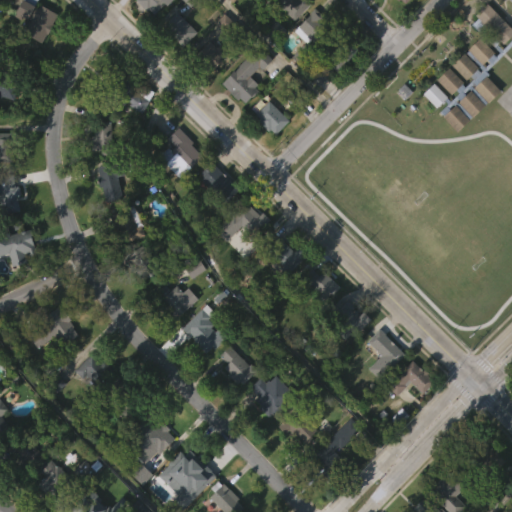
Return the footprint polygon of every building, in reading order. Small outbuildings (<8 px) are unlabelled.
[(37,0),(34,6),(38,8),(40,4),(57,14),(52,24),(53,24),(41,43),(24,33),(32,19),(27,16),(26,18),(23,16),(21,18),(15,15),(16,13),(12,11),(18,0),(37,0)] [(122,23),(137,8),(128,0),(98,0),(98,1),(122,23)] [(169,0),(155,14),(150,9),(147,12),(136,0),(169,0)] [(213,12),(224,23),(245,0),(218,0),(222,3),(213,12)] [(265,30),(279,16),(263,0),(253,0),(245,8),(265,30)] [(305,0),(308,2),(293,19),(271,0),(305,0)] [(397,0),(361,0),(361,1),(380,18),(397,0)] [(511,0),(511,43),(486,70),(489,74),(487,76),(501,90),(489,102),(474,87),(475,86),(473,84),(465,92),(467,94),(471,90),(486,106),(474,118),(472,116),(470,119),(471,120),(458,132),(439,113),(404,148),(402,147),(447,102),(445,100),(437,107),(425,94),(435,83),(451,101),(459,93),(456,90),(452,94),(438,80),(450,68),(464,82),(463,84),(466,87),(474,79),(471,76),(467,79),(453,65),(465,53),(481,69),(482,68),(467,53),(481,38),(494,51),(496,49),(472,24),(478,17),(476,15),(488,3),(511,27),(511,33),(503,42),(501,41),(498,44),(502,49),(511,39),(511,37),(511,35),(511,1),(511,0)] [(17,17),(0,1),(0,30),(3,33),(17,17)] [(385,28),(403,41),(419,19),(401,6),(385,28)] [(328,30),(315,44),(309,38),(305,43),(292,30),(312,7),(322,16),(318,21),(328,30)] [(198,32),(183,46),(163,26),(177,11),(198,32)] [(146,25),(142,22),(131,34),(153,54),(175,30),(157,13),(146,25)] [(231,40),(243,27),(232,18),(221,31),(231,40)] [(307,43),(285,20),(270,34),(292,57),(307,43)] [(14,50),(29,57),(22,71),(41,80),(55,51),(35,41),(39,33),(25,27),(14,50)] [(339,35),(351,46),(349,47),(354,51),(335,71),(322,58),(323,57),(318,53),(331,40),(333,42),(339,35)] [(210,40),(217,47),(221,44),(231,54),(225,59),(224,58),(212,71),(208,67),(207,68),(194,56),(210,40)] [(270,58),(260,69),(257,66),(247,76),(256,84),(253,87),(256,89),(242,102),(239,99),(237,102),(219,82),(256,44),(270,58)] [(307,82),(325,61),(310,48),(292,68),(307,82)] [(181,84),(195,70),(175,49),(161,63),(181,84)] [(20,71),(11,99),(0,96),(0,68),(1,65),(20,71)] [(129,92),(134,95),(135,92),(147,99),(139,112),(127,104),(129,102),(125,100),(116,113),(108,108),(109,106),(107,105),(105,108),(100,105),(118,76),(133,86),(129,92)] [(357,89),(346,77),(323,96),(334,109),(357,89)] [(194,91),(209,108),(223,94),(208,78),(194,91)] [(219,120),(242,142),(258,126),(248,116),(268,95),(256,83),(219,120)] [(287,120),(273,134),(268,129),(267,131),(255,119),(257,117),(253,114),(267,100),(287,120)] [(112,122),(112,157),(101,157),(101,150),(92,149),(92,136),(95,136),(95,121),(103,121),(103,113),(110,116),(110,122),(112,122)] [(471,125),(486,140),(498,128),(483,113),(471,125)] [(16,121),(0,117),(0,134),(13,137),(16,121)] [(150,132),(122,117),(113,133),(140,149),(150,132)] [(445,134),(431,120),(420,131),(434,145),(445,134)] [(202,157),(176,181),(168,172),(170,170),(165,164),(174,154),(170,150),(175,146),(167,138),(178,127),(193,143),(190,145),(202,157)] [(470,155),(483,144),(468,127),(456,139),(470,155)] [(9,157),(0,156),(0,132),(10,132),(9,157)] [(271,173),(286,159),(262,132),(252,141),(259,148),(253,153),(271,173)] [(111,161),(114,174),(121,172),(124,183),(117,184),(120,197),(103,201),(100,186),(97,187),(94,175),(96,175),(94,165),(111,161)] [(240,189),(225,204),(204,182),(207,180),(200,173),(212,161),(240,189)] [(165,175),(171,181),(157,194),(177,215),(202,192),(176,165),(165,175)] [(10,176),(12,186),(16,185),(18,196),(15,196),(20,219),(7,222),(5,213),(0,214),(0,175),(10,174),(10,176)] [(102,239),(121,235),(118,222),(121,221),(116,199),(93,205),(102,239)] [(197,213),(225,238),(237,225),(209,199),(197,213)] [(250,208),(257,215),(261,211),(269,219),(251,237),(239,226),(224,241),(212,229),(231,210),(233,212),(244,201),(250,208)] [(143,235),(118,246),(114,236),(117,235),(108,215),(133,204),(142,225),(139,226),(143,235)] [(0,226),(4,225),(7,234),(28,228),(31,240),(30,240),(34,254),(25,257),(26,261),(10,266),(6,253),(0,254),(0,226)] [(290,235),(284,241),(295,252),(299,248),(306,256),(284,278),(265,260),(271,254),(266,248),(277,237),(278,239),(286,231),(290,235)] [(214,269),(224,278),(238,265),(245,272),(247,269),(253,274),(267,259),(244,237),(214,269)] [(110,252),(121,281),(143,272),(132,243),(110,252)] [(140,244),(156,270),(141,280),(138,276),(136,277),(130,267),(133,265),(130,261),(128,262),(124,255),(140,244)] [(0,292),(7,291),(9,301),(35,295),(28,265),(0,271),(0,292)] [(314,272),(318,275),(322,271),(338,287),(331,294),(329,293),(317,304),(311,298),(316,293),(306,283),(305,284),(298,277),(309,266),(314,272)] [(286,311),(302,296),(284,276),(268,290),(286,311)] [(166,284),(170,289),(172,288),(173,290),(178,286),(184,293),(189,288),(199,299),(174,321),(162,307),(164,305),(155,293),(166,284)] [(189,315),(203,306),(196,295),(182,304),(189,315)] [(352,311),(353,312),(355,310),(359,314),(357,316),(358,317),(364,311),(372,320),(354,338),(332,316),(347,301),(354,309),(352,311)] [(337,321),(310,302),(298,319),(324,338),(337,321)] [(210,328),(212,331),(217,326),(225,335),(212,349),(210,346),(203,353),(192,341),(193,339),(189,334),(187,336),(180,328),(204,304),(212,312),(206,319),(212,326),(210,328)] [(55,306),(59,312),(60,310),(68,319),(67,320),(71,326),(70,327),(76,335),(67,342),(63,337),(57,341),(52,335),(35,349),(26,337),(44,323),(40,318),(55,306)] [(174,322),(168,328),(163,322),(152,331),(172,356),(196,336),(186,325),(181,330),(174,322)] [(403,353),(391,366),(365,343),(378,329),(403,353)] [(359,349),(360,348),(337,337),(328,353),(360,369),(368,353),(359,349)] [(205,391),(227,371),(202,344),(179,364),(205,391)] [(227,345),(246,365),(248,363),(254,369),(239,384),(237,381),(234,384),(225,375),(226,373),(221,367),(225,363),(217,355),(227,345)] [(61,381),(76,373),(61,347),(25,368),(36,386),(56,374),(61,381)] [(92,352),(101,362),(104,358),(114,368),(97,384),(86,374),(83,377),(75,369),(92,352)] [(410,360),(419,369),(420,368),(432,382),(420,394),(407,380),(403,384),(405,385),(394,396),(383,384),(398,369),(400,371),(410,360)] [(364,378),(379,393),(366,405),(376,416),(402,393),(377,366),(364,378)] [(275,373),(296,394),(273,418),(269,414),(266,416),(257,407),(259,405),(253,400),(256,396),(248,388),(258,377),(260,379),(263,376),(267,381),(275,373)] [(143,406),(134,415),(132,414),(123,422),(115,413),(121,407),(115,401),(117,399),(105,387),(115,377),(143,406)] [(218,393),(225,401),(220,406),(239,423),(253,408),(227,383),(218,393)] [(105,405),(89,389),(72,408),(88,423),(105,405)] [(432,419),(409,397),(385,423),(395,432),(408,419),(420,431),(432,419)] [(302,405),(309,412),(303,418),(314,430),(310,434),(312,436),(303,445),(287,430),(282,435),(275,427),(293,409),(296,412),(302,405)] [(328,430),(323,435),(314,426),(332,408),(341,418),(328,430)] [(246,430),(270,453),(291,432),(267,409),(246,430)] [(159,420),(162,423),(164,421),(170,427),(168,430),(175,436),(163,449),(161,447),(152,456),(143,448),(146,444),(140,439),(143,436),(137,430),(154,412),(161,419),(159,420)] [(353,436),(341,448),(338,445),(334,450),(347,463),(330,480),(322,471),(325,467),(314,455),(350,418),(360,428),(353,436)] [(19,433),(32,446),(37,441),(44,449),(20,473),(13,465),(17,461),(4,448),(19,433)] [(0,470),(8,466),(0,451),(0,450),(5,448),(0,436),(0,470)] [(283,471),(288,467),(301,481),(315,468),(294,446),(275,463),(283,471)] [(486,446),(503,461),(490,475),(485,473),(481,478),(464,462),(472,454),(475,457),(481,448),(484,448),(486,446)] [(213,476),(181,509),(171,500),(177,493),(157,474),(183,447),(213,476)] [(173,472),(153,454),(131,478),(150,496),(173,472)] [(312,494),(328,508),(339,495),(335,491),(357,465),(345,454),(312,494)] [(48,460),(69,480),(65,484),(71,490),(55,506),(34,484),(42,476),(37,471),(48,460)] [(452,468),(467,483),(459,491),(462,494),(457,499),(464,506),(458,511),(446,511),(426,492),(441,476),(443,477),(452,468)] [(8,485),(22,505),(38,493),(24,473),(8,485)] [(216,482),(219,484),(221,482),(237,498),(234,501),(242,508),(238,511),(221,511),(206,497),(212,492),(208,488),(215,481),(216,482)] [(212,511),(188,487),(183,493),(178,488),(154,511),(212,511)] [(478,501),(499,506),(502,492),(481,488),(478,501)] [(439,511),(406,511),(422,496),(439,511)] [(64,511),(49,497),(37,508),(41,511),(64,511)] [(96,511),(67,511),(83,497),(96,511)]
